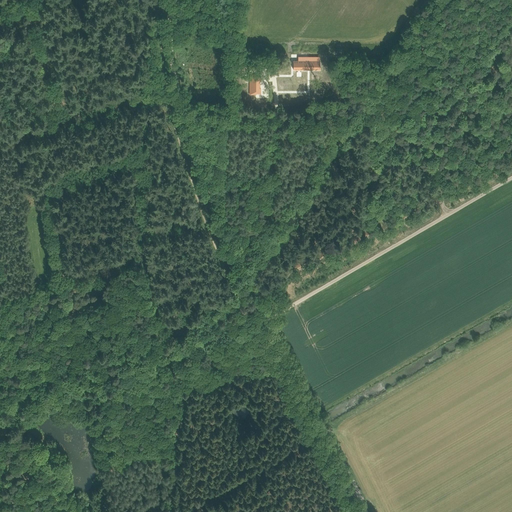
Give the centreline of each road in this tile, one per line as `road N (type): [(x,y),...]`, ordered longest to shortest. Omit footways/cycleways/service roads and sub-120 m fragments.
road 1 (track): [(183,0),(167,14),(169,72),(244,274)]
road 2 (unclassified): [(264,321),(511,179)]
road 3 (track): [(264,321),(0,408)]
road 4 (track): [(366,511),(267,319)]
road 5 (track): [(358,111),(181,111)]
road 6 (track): [(324,426),(179,511)]
